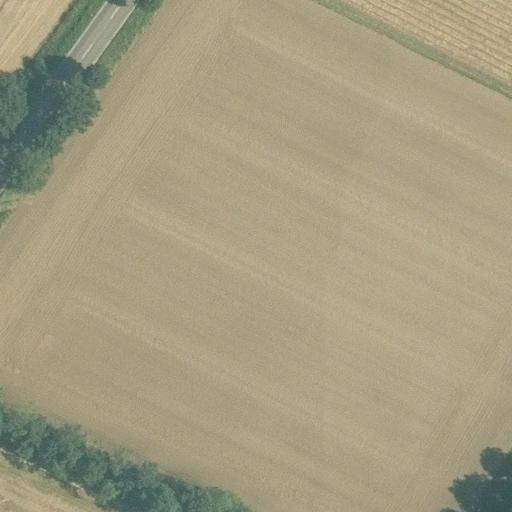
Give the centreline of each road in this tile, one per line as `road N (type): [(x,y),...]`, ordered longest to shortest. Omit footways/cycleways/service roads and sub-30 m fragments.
road 1 (secondary): [(0,202),(146,0)]
road 2 (track): [(120,511),(0,457)]
